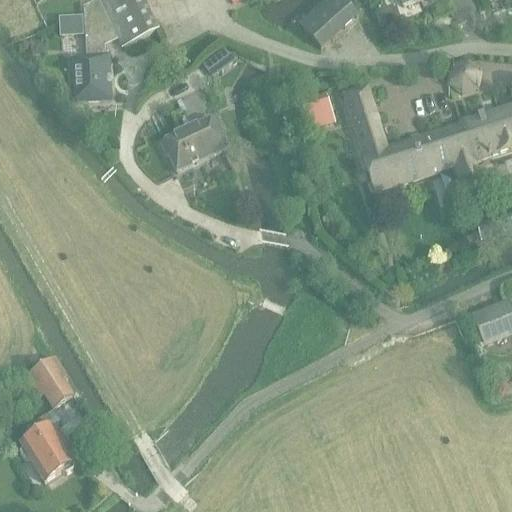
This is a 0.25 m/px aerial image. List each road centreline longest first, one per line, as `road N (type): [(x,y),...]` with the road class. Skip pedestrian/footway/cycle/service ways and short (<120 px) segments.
road 1 (residential): [(129,125),(124,156),(139,177),(256,238),(291,243),(404,322),(511,270)]
road 2 (track): [(0,194),(170,485)]
road 3 (residential): [(511,52),(458,49),(337,64),(230,31)]
